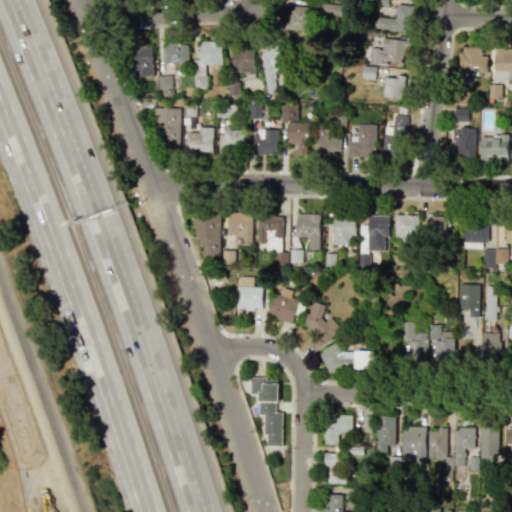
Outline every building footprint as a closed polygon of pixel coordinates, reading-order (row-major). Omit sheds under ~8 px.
[(376,17),(374,28),(410,31),(412,6),(395,4),(394,18),(376,17)] [(305,23),(304,6),(287,6),(287,24),(305,23)] [(369,47),(368,63),(385,64),(386,60),(404,62),(406,40),(382,38),(381,48),(369,47)] [(206,88),(205,64),(222,64),(221,40),(197,41),(198,59),(192,60),(194,88),(206,88)] [(162,63),(187,63),(187,43),(162,44),(162,63)] [(132,76),(151,76),(152,44),(133,44),(132,76)] [(486,46),(487,74),(458,75),(457,46),(486,46)] [(511,80),(495,81),(494,47),(511,46),(511,80)] [(259,51),(265,94),(283,92),(277,48),(259,51)] [(253,49),(231,50),(232,73),(254,72),(253,49)] [(362,75),(374,76),(375,67),(362,66),(362,75)] [(157,75),(158,89),(172,88),(171,75),(157,75)] [(383,96),(402,97),(403,77),(384,76),(383,96)] [(488,84),(487,96),(500,97),(500,84),(488,84)] [(248,117),(260,118),(261,104),(248,103),(248,117)] [(296,105),(280,105),(281,120),(297,120),(296,105)] [(454,108),(454,120),(467,121),(468,108),(454,108)] [(405,115),(393,114),(392,126),(383,126),(382,156),(403,156),(405,115)] [(212,152),(213,127),(199,126),(199,117),(188,117),(187,151),(212,152)] [(180,119),(160,118),(159,148),(179,149),(180,119)] [(286,122),(286,149),(307,150),(308,123),(286,122)] [(348,157),(376,156),(375,123),(356,124),(357,135),(347,135),(348,157)] [(453,124),(476,126),(474,160),(451,158),(453,124)] [(223,128),(222,148),(243,149),(244,128),(223,128)] [(325,128),(315,128),(314,155),(330,155),(330,150),(340,151),(340,136),(325,135),(325,128)] [(252,154),(276,155),(277,129),(253,129),(252,154)] [(509,133),(509,159),(480,160),(479,133),(509,133)] [(227,234),(242,235),(242,241),(252,242),(252,213),(227,213),(227,234)] [(295,237),(308,237),(307,249),(319,249),(319,214),(296,213),(295,237)] [(417,238),(418,215),(394,214),(394,237),(417,238)] [(359,224),(358,263),(368,263),(368,250),(384,251),(385,237),(389,237),(389,215),(368,215),(367,225),(359,224)] [(446,236),(446,216),(428,215),(427,236),(446,236)] [(354,217),(332,216),(332,244),(354,244),(354,217)] [(462,248),(481,248),(481,241),(486,241),(487,223),(463,222),(462,248)] [(482,248),(482,268),(495,267),(495,263),(506,263),(506,248),(482,248)] [(300,262),(301,250),(290,249),(289,262),(300,262)] [(262,286),(253,286),(253,277),(237,276),(237,309),(262,309),(262,286)] [(478,284),(459,284),(459,309),(468,309),(468,317),(479,316),(478,284)] [(495,320),(496,286),(485,285),(484,319),(495,320)] [(326,350),(334,321),(327,319),(327,320),(321,318),(324,304),(310,300),(303,326),(316,330),(311,346),(326,350)] [(407,338),(408,361),(432,361),(431,340),(426,340),(426,332),(413,332),(413,321),(402,322),(403,338),(407,338)] [(453,359),(453,331),(440,331),(439,325),(428,325),(429,339),(434,339),(434,359),(453,359)] [(500,332),(481,333),(481,356),(500,356),(500,332)] [(373,371),(374,351),(337,350),(337,346),(323,346),(322,369),(373,371)] [(266,446),(282,447),(283,412),(276,412),(276,403),(278,403),(279,384),(278,384),(278,380),(266,380),(266,377),(250,377),(250,394),(258,394),(258,403),(259,403),(258,415),(264,415),(263,435),(267,435),(266,446)] [(325,444),(339,443),(338,430),(352,429),(352,415),(324,415),(325,444)] [(375,452),(386,452),(386,446),(394,446),(394,416),(376,416),(375,452)] [(425,427),(401,427),(401,461),(413,461),(413,462),(424,462),(425,427)] [(476,427),(454,427),(453,464),(468,464),(468,469),(476,470),(476,427)] [(480,458),(499,457),(499,427),(480,427),(480,458)] [(447,429),(427,429),(427,458),(444,458),(444,473),(452,473),(452,457),(447,457),(447,429)] [(325,481),(337,481),(337,453),(325,452),(325,481)] [(341,511),(341,494),(322,495),(322,511),(341,511)]
